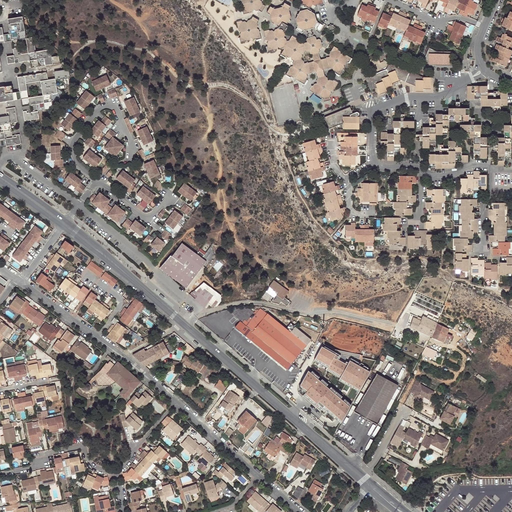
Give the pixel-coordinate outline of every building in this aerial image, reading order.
[(304,30),(313,28),(317,30),(317,28),(320,24),(317,22),(315,14),(309,10),(310,9),(313,5),(315,6),(325,3),(324,0),(240,0),(242,3),(244,4),(243,6),(243,9),(241,9),(242,15),(253,12),(254,10),(256,11),(259,10),(262,12),(265,6),(262,4),(261,0),(260,0),(288,0),(292,2),(292,0),(301,0),(301,1),(302,4),(298,10),(300,11),(296,18),(298,27),(296,30),(302,33),(304,30)] [(459,1),(456,0),(449,0),(446,7),(444,11),(448,13),(450,9),(455,11),(456,7),(459,1)] [(463,15),(469,0),(459,0),(459,1),(456,7),(461,9),(459,13),(463,15)] [(474,1),(470,0),(469,0),(463,15),(464,15),(467,17),(469,13),(474,15),(478,5),(473,3),(474,1)] [(502,26),(511,30),(511,0),(511,2),(510,2),(508,1),(506,5),(511,8),(511,12),(510,11),(507,18),(505,18),(502,26)] [(282,7),(274,9),(271,6),(267,12),(270,14),(272,22),(274,23),(276,25),(279,27),(278,28),(275,29),(274,31),(272,30),(269,31),(268,28),(263,30),(266,40),(268,41),(267,43),(268,46),(265,47),(267,52),(277,49),(278,47),(280,48),(284,47),(284,49),(280,55),(285,58),(286,56),(288,58),(291,57),(291,60),(294,61),(292,63),(293,66),(291,66),(285,76),(289,78),(291,76),(293,78),(296,77),(296,79),(305,85),(308,80),(306,79),(308,77),(307,75),(309,74),(310,73),(316,72),(318,77),(316,80),(317,83),(314,83),(313,86),(311,85),(308,89),(318,95),(320,94),(320,96),(323,98),(324,101),(331,100),(330,96),(332,93),(331,91),(333,91),(339,82),(334,79),(333,81),(331,79),(328,80),(328,78),(325,76),(323,70),(332,68),(333,70),(336,72),(335,74),(339,76),(345,67),(344,65),(346,64),(348,62),(350,63),(352,59),(343,53),(341,54),(340,51),(338,50),(339,48),(334,45),(329,54),(330,57),(327,57),(327,58),(321,59),(319,52),(320,51),(319,49),(321,48),(323,46),(321,40),(319,39),(317,39),(316,37),(314,36),(307,38),(306,39),(307,42),(304,43),(304,44),(301,42),(299,43),(298,40),(296,39),(297,37),(293,34),(289,41),(287,42),(286,38),(284,37),(285,35),(285,32),(288,26),(287,25),(288,22),(290,22),(290,21),(290,19),(291,17),(289,9),(291,7),(284,3),(282,7)] [(362,18),(366,20),(373,5),(369,3),(367,6),(362,4),(358,14),(362,16),(362,18)] [(366,20),(370,21),(371,20),(375,22),(380,12),(375,10),(376,6),(373,5),(366,20)] [(384,25),(383,26),(387,28),(389,24),(389,23),(393,13),(390,11),(388,15),(383,13),(379,23),(384,25)] [(394,25),(393,26),(397,28),(404,13),(400,11),(398,15),(393,13),(389,23),(394,25)] [(404,13),(397,28),(401,30),(402,28),(406,31),(409,26),(411,21),(406,18),(407,15),(404,13)] [(242,21),(241,19),(236,21),(239,31),(241,32),(240,34),(241,37),(238,38),(239,43),(250,40),(251,38),(253,39),(256,38),(256,41),(261,39),(259,29),(257,28),(258,26),(257,23),(259,20),(253,16),(251,19),(248,20),(247,22),(245,21),(242,21)] [(14,56),(15,60),(18,60),(19,62),(30,61),(31,68),(53,65),(52,57),(50,50),(35,52),(33,39),(30,39),(29,35),(26,36),(23,17),(8,19),(11,34),(12,41),(19,40),(20,47),(13,48),(14,56)] [(448,28),(462,35),(466,27),(464,26),(457,23),(456,22),(455,25),(453,25),(453,26),(449,25),(448,28)] [(409,38),(408,39),(412,41),(419,26),(415,24),(413,28),(409,26),(406,31),(406,32),(404,36),(409,38)] [(419,26),(412,41),(416,43),(417,41),(421,43),(426,33),(421,31),(422,27),(419,26)] [(446,32),(449,34),(449,35),(450,36),(449,39),(459,44),(462,35),(448,28),(447,29),(446,32)] [(505,62),(507,58),(509,54),(511,55),(511,53),(511,50),(508,49),(509,48),(509,47),(511,48),(511,46),(511,38),(507,36),(507,35),(505,33),(504,35),(503,34),(501,38),(497,36),(495,41),(503,44),(505,45),(504,46),(504,47),(502,46),(497,44),(495,49),(498,50),(495,57),(492,56),(490,60),(497,63),(506,67),(508,63),(505,62)] [(4,42),(12,41),(11,34),(3,35),(4,42)] [(429,60),(429,62),(451,63),(451,52),(436,51),(429,48),(425,58),(429,60)] [(16,63),(15,60),(14,56),(7,57),(8,64),(16,63)] [(59,56),(52,57),(53,65),(60,64),(59,56)] [(431,77),(424,77),(389,62),(386,69),(372,75),(377,88),(379,92),(386,89),(385,87),(392,84),(391,81),(398,79),(410,84),(416,86),(416,89),(423,89),(423,86),(431,87),(431,77)] [(40,74),(41,82),(43,96),(29,98),(30,106),(37,105),(38,111),(45,110),(44,103),(52,101),(51,94),(58,93),(57,86),(64,85),(63,78),(70,77),(69,70),(55,72),(56,79),(48,80),(47,73),(40,74)] [(27,84),(38,82),(36,75),(18,78),(20,92),(22,99),(29,98),(27,84)] [(370,90),(377,88),(372,75),(365,78),(370,90)] [(92,82),(96,91),(111,85),(107,76),(92,82)] [(0,147),(21,144),(20,135),(16,135),(16,138),(7,139),(6,131),(12,130),(11,123),(18,122),(15,108),(6,109),(7,116),(0,117),(0,102),(14,100),(13,94),(11,86),(0,88),(0,147)] [(480,99),(480,106),(487,106),(487,86),(467,86),(467,99),(480,99)] [(115,89),(108,92),(111,99),(118,96),(115,89)] [(85,110),(95,97),(87,91),(77,104),(85,110)] [(493,115),(500,115),(500,114),(500,106),(506,106),(506,93),(500,93),(500,99),(493,99),(493,114),(493,115)] [(320,103),(322,98),(313,94),(311,98),(320,103)] [(125,102),(131,116),(140,112),(134,98),(125,102)] [(343,124),(343,129),(357,129),(357,117),(356,117),(354,117),(353,114),(350,107),(325,118),(330,129),(343,124)] [(449,121),(468,122),(469,108),(449,108),(449,114),(436,114),(436,127),(423,127),(422,147),(435,147),(435,134),(448,134),(449,121)] [(62,125),(69,131),(82,114),(76,109),(71,115),(71,114),(62,125)] [(38,111),(27,113),(27,112),(24,112),(25,121),(39,119),(38,111)] [(101,122),(99,121),(91,132),(98,137),(106,127),(107,127),(112,121),(106,116),(101,122)] [(128,118),(124,119),(131,134),(134,132),(128,118)] [(400,154),(400,155),(406,155),(406,148),(400,148),(400,134),(413,134),(414,121),(394,121),(394,134),(387,134),(387,132),(381,132),(381,139),(387,139),(387,160),(393,160),(393,154),(400,154)] [(473,138),(473,157),(486,157),(486,138),(480,138),(480,125),(460,124),(461,138),(473,138)] [(511,124),(504,125),(504,138),(497,138),(497,164),(505,164),(505,158),(511,158),(511,138),(511,137),(511,124)] [(147,127),(138,131),(144,145),(154,141),(147,127)] [(60,130),(56,136),(62,141),(66,135),(60,130)] [(105,149),(116,157),(124,146),(113,138),(116,134),(110,130),(106,136),(111,140),(105,149)] [(357,146),(357,137),(347,136),(346,140),(345,140),(345,142),(341,141),(341,146),(357,146)] [(91,148),(96,142),(90,137),(85,143),(91,148)] [(316,145),(315,140),(304,143),(306,148),(304,148),(305,152),(321,148),(320,143),(316,145)] [(461,161),(461,162),(468,162),(468,155),(462,155),(462,141),(448,141),(448,154),(436,154),(435,154),(429,154),(429,167),(455,167),(455,161),(461,161)] [(60,146),(51,146),(52,160),(55,160),(56,167),(64,167),(63,160),(61,160),(60,146)] [(345,150),(345,152),(346,152),(346,155),(355,155),(357,155),(357,146),(341,146),(341,150),(345,150)] [(321,148),(305,152),(307,156),(308,156),(310,161),(318,158),(320,158),(319,153),(322,152),(321,148)] [(84,158),(96,168),(102,160),(90,150),(84,158)] [(339,159),(343,159),(343,161),(345,161),(344,164),(355,164),(355,155),(346,155),(344,155),(339,155),(339,159)] [(307,161),(309,166),(307,167),(309,171),(324,166),(323,162),(319,163),(318,158),(310,161),(308,161),(307,161)] [(154,160),(145,164),(151,179),(160,175),(154,160)] [(324,166),(309,171),(310,175),(311,174),(313,179),(323,176),(322,171),(325,170),(324,166)] [(123,171),(117,179),(129,188),(127,191),(130,194),(135,187),(132,185),(135,180),(123,171)] [(480,188),(486,188),(486,173),(480,173),(480,172),(480,171),(473,171),(473,175),(473,178),(473,180),(473,186),(478,186),(478,185),(480,185),(480,187),(480,188)] [(71,173),(66,180),(76,188),(76,189),(81,194),(86,188),(81,183),(82,181),(71,173)] [(470,189),(473,189),(473,187),(473,186),(473,180),(473,178),(473,175),(467,175),(467,177),(467,178),(460,178),(460,192),(467,192),(467,189),(468,189),(470,189)] [(399,182),(398,182),(398,189),(412,189),(412,182),(416,182),(416,176),(409,176),(407,176),(401,176),(401,180),(402,180),(402,182),(399,182)] [(153,187),(160,191),(164,186),(158,181),(153,187)] [(324,189),(323,189),(324,193),(335,190),(340,189),(339,185),(335,186),(333,181),(323,184),(324,189)] [(185,183),(178,191),(191,201),(197,193),(185,183)] [(358,188),(358,192),(374,192),(374,183),(363,183),(363,186),(362,186),(362,188),(358,188)] [(143,187),(137,194),(150,204),(156,196),(143,187)] [(412,189),(398,189),(398,195),(399,195),(402,195),(402,197),(401,197),(401,202),(406,202),(416,202),(416,195),(412,195),(412,189)] [(441,202),(442,202),(444,202),(444,195),(443,195),(441,195),(441,193),(442,193),(442,189),(436,189),(434,189),(427,189),(427,195),(427,196),(432,196),(432,202),(433,202),(433,201),(435,201),(435,202),(441,202)] [(326,203),(341,198),(340,194),(336,195),(335,190),(324,193),(326,198),(324,199),(326,203)] [(374,192),(358,192),(356,192),(356,196),(362,196),(362,198),(363,198),(363,202),(374,202),(374,192)] [(90,201),(118,223),(126,213),(116,205),(113,209),(108,205),(111,201),(100,193),(97,197),(95,195),(90,201)] [(341,198),(326,203),(327,207),(328,207),(329,211),(340,208),(339,203),(342,202),(341,198)] [(472,212),(472,206),(477,206),(477,205),(477,199),(473,199),(469,199),(468,199),(462,199),(462,204),(463,204),(463,205),(461,205),(460,205),(460,212),(472,212)] [(433,201),(433,202),(432,202),(426,202),(426,209),(431,209),(431,215),(443,215),(443,209),(442,209),(440,209),(440,207),(441,207),(441,202),(435,202),(435,201),(433,201)] [(406,208),(406,202),(401,202),(397,202),(394,202),(394,209),(395,209),(397,209),(397,211),(397,215),(402,215),(411,215),(411,208),(406,208)] [(489,209),(489,216),(503,216),(503,212),(502,212),(502,210),(505,210),(506,210),(506,203),(492,203),(492,209),(489,209)] [(181,210),(187,215),(192,209),(186,204),(181,210)] [(0,215),(3,218),(9,210),(2,205),(0,208),(0,215)] [(331,216),(332,220),(343,217),(341,212),(345,211),(344,207),(340,208),(329,211),(328,212),(329,216),(331,216)] [(158,216),(161,218),(166,212),(163,210),(158,216)] [(183,217),(175,211),(166,223),(174,229),(183,217)] [(19,218),(12,212),(6,220),(10,223),(8,225),(11,228),(19,218)] [(463,221),(463,225),(478,225),(478,219),(477,219),(474,219),(474,212),(472,212),(460,212),(461,219),(462,219),(464,219),(464,221),(463,221)] [(442,222),(443,222),(443,215),(431,215),(431,221),(426,221),(426,228),(433,228),(434,228),(435,228),(441,228),(441,224),(440,224),(440,222),(442,222)] [(503,221),(503,216),(489,216),(489,222),(494,223),(494,229),(506,229),(506,223),(505,223),(502,223),(502,221),(503,221)] [(383,224),(383,230),(385,230),(388,231),(397,231),(397,224),(400,224),(401,218),(393,217),(392,217),(392,218),(386,217),(386,222),(387,222),(387,224),(384,224),(383,224)] [(20,230),(25,223),(19,218),(11,228),(14,230),(16,227),(20,230)] [(141,236),(147,229),(136,220),(133,223),(128,219),(123,225),(129,230),(130,228),(141,236)] [(346,225),(346,236),(351,236),(351,237),(355,238),(355,229),(355,221),(351,221),(351,225),(346,225)] [(360,240),(360,241),(364,242),(365,225),(360,225),(360,229),(355,229),(355,238),(355,240),(360,240)] [(369,225),(365,225),(364,242),(364,246),(374,246),(374,242),(374,240),(374,229),(369,229),(369,225)] [(477,232),(478,232),(478,225),(463,225),(463,229),(464,229),(464,232),(462,231),(461,231),(461,238),(468,238),(472,238),(472,232),(477,232)] [(44,232),(36,226),(31,233),(41,240),(43,238),(41,236),(44,232)] [(497,242),(498,242),(504,242),(503,238),(502,238),(502,236),(505,236),(506,236),(506,229),(494,229),(494,235),(489,235),(489,242),(490,242),(496,242),(497,242)] [(161,236),(168,241),(172,235),(166,230),(161,236)] [(408,235),(407,247),(414,247),(414,246),(414,244),(416,244),(416,245),(421,245),(421,239),(421,238),(421,237),(421,230),(414,230),(414,235),(408,235)] [(421,239),(421,245),(424,245),(426,245),(427,245),(427,248),(433,248),(434,234),(427,234),(427,231),(427,230),(421,230),(421,237),(421,238),(421,239)] [(397,244),(398,244),(405,244),(405,237),(400,237),(400,233),(400,231),(397,231),(388,231),(388,237),(389,237),(391,237),(391,239),(391,244),(397,244)] [(41,240),(31,233),(26,240),(34,245),(37,241),(39,243),(41,240)] [(5,236),(0,243),(0,248),(4,251),(10,243),(6,240),(8,238),(5,236)] [(158,238),(152,246),(159,252),(166,244),(158,238)] [(468,238),(461,238),(454,238),(454,245),(455,245),(458,245),(458,247),(457,247),(457,251),(462,251),(462,252),(464,252),(464,251),(471,251),(471,245),(468,245),(468,238)] [(62,247),(68,251),(70,252),(75,246),(67,240),(62,247)] [(510,249),(510,242),(505,242),(504,242),(498,242),(498,248),(493,248),(493,255),(500,255),(501,255),(502,255),(507,255),(507,251),(506,251),(506,249),(509,249),(510,249)] [(31,255),(28,253),(31,249),(24,243),(18,250),(29,257),(30,255),(31,255)] [(172,257),(171,255),(160,268),(186,288),(206,261),(194,252),(194,253),(182,244),(172,257)] [(29,257),(18,250),(13,257),(21,263),(24,259),(27,260),(29,257)] [(50,258),(60,265),(63,262),(66,258),(64,257),(58,252),(55,256),(52,254),(50,258)] [(462,271),(469,271),(469,259),(462,259),(462,253),(456,253),(455,260),(455,262),(455,268),(460,268),(460,267),(462,267),(462,270),(462,271)] [(506,262),(500,262),(500,274),(507,274),(507,273),(507,271),(509,271),(509,272),(511,272),(511,257),(506,257),(506,262)] [(53,271),(55,272),(58,269),(60,265),(50,258),(48,261),(50,263),(47,267),(53,271)] [(484,270),(484,269),(484,262),(484,260),(478,260),(478,258),(471,258),(471,265),(471,267),(471,273),(475,273),(475,272),(477,272),(477,274),(477,275),(484,275),(484,271),(484,270)] [(484,271),(484,275),(484,278),(488,278),(489,277),(491,277),(491,279),(497,280),(497,264),(491,264),(491,262),(484,262),(484,269),(484,270),(484,271)] [(47,279),(49,277),(43,273),(37,281),(43,286),(47,279)] [(71,282),(64,289),(65,290),(71,282),(73,280),(76,275),(72,280),(71,282)] [(64,289),(71,282),(69,280),(66,278),(65,280),(60,287),(64,289)] [(55,285),(51,282),(47,279),(43,286),(51,292),(55,285)] [(279,305),(280,304),(281,302),(287,306),(291,302),(285,298),(289,292),(274,280),(269,287),(278,293),(270,302),(279,305)] [(70,294),(76,286),(71,282),(65,290),(70,294)] [(191,292),(189,294),(206,309),(209,305),(212,307),(218,306),(222,301),(221,295),(203,283),(194,291),(193,293),(191,292)] [(76,286),(70,294),(76,298),(76,297),(78,294),(82,289),(76,286)] [(82,289),(78,294),(84,299),(90,292),(83,287),(82,289)] [(92,293),(86,301),(92,305),(96,300),(98,298),(92,293)] [(30,303),(26,300),(25,302),(22,299),(17,296),(12,304),(19,310),(23,313),(28,305),(30,303)] [(134,302),(132,305),(139,311),(144,304),(134,296),(132,300),(134,302)] [(90,308),(95,312),(101,303),(96,300),(92,305),(90,308)] [(100,315),(106,307),(103,305),(101,303),(95,312),(100,315)] [(17,313),(19,310),(12,304),(10,307),(17,313)] [(28,318),(34,322),(39,326),(43,322),(46,317),(39,312),(38,313),(37,315),(32,311),(33,309),(28,305),(23,313),(22,313),(28,318)] [(126,307),(124,310),(134,318),(139,311),(132,305),(129,309),(126,307)] [(111,311),(109,309),(106,307),(100,315),(105,319),(111,311)] [(291,323),(286,329),(261,308),(259,310),(256,313),(252,319),(249,323),(247,321),(245,320),(242,323),(240,321),(235,327),(287,370),(312,340),(291,323)] [(129,325),(134,318),(124,310),(121,314),(124,316),(122,319),(129,325)] [(413,319),(410,327),(431,337),(435,328),(437,323),(423,317),(422,320),(418,318),(417,320),(413,319)] [(0,339),(2,341),(4,337),(2,335),(5,332),(7,334),(11,329),(2,323),(3,321),(0,319),(0,339)] [(38,332),(44,336),(49,339),(52,342),(55,338),(54,331),(54,330),(49,327),(45,323),(38,332)] [(122,335),(127,329),(119,323),(116,327),(113,325),(111,327),(122,335)] [(435,328),(431,337),(448,344),(451,337),(447,335),(449,329),(437,323),(435,328)] [(109,337),(117,342),(122,335),(111,327),(109,331),(112,333),(109,337)] [(59,339),(64,332),(61,329),(56,337),(59,339)] [(130,331),(127,329),(122,335),(125,338),(130,331)] [(75,337),(67,331),(61,339),(62,339),(61,342),(58,340),(54,346),(62,353),(68,344),(69,345),(75,337)] [(472,342),(478,334),(472,331),(467,338),(472,342)] [(77,341),(71,350),(86,361),(92,352),(87,349),(88,347),(82,342),(81,344),(77,341)] [(150,357),(152,362),(161,358),(166,355),(169,353),(164,342),(152,349),(155,354),(150,357)] [(61,354),(62,353),(54,346),(52,348),(61,354)] [(155,354),(152,349),(150,346),(147,347),(149,350),(144,353),(143,350),(133,355),(146,366),(152,362),(150,357),(155,354)] [(341,356),(325,347),(324,349),(321,347),(315,358),(329,366),(328,368),(326,371),(340,378),(338,381),(345,384),(346,382),(349,383),(360,389),(369,372),(362,368),(364,365),(361,363),(360,364),(351,358),(348,363),(346,362),(345,363),(339,359),(341,356)] [(426,353),(424,357),(440,365),(441,361),(440,360),(429,355),(426,353)] [(198,361),(197,363),(185,355),(183,360),(185,361),(184,363),(203,374),(200,378),(204,380),(210,371),(207,368),(208,367),(198,361)] [(329,366),(315,358),(314,361),(328,368),(329,366)] [(140,382),(128,371),(118,363),(115,366),(114,365),(112,368),(108,365),(107,364),(101,371),(103,373),(108,377),(109,376),(124,389),(120,394),(126,399),(140,382)] [(38,365),(38,364),(29,366),(31,376),(36,375),(36,376),(37,380),(40,379),(40,378),(39,370),(38,365)] [(23,380),(22,377),(22,375),(27,374),(25,365),(16,367),(19,381),(23,380)] [(39,370),(40,378),(45,377),(44,376),(48,376),(53,375),(51,365),(42,366),(43,369),(39,370)] [(10,378),(15,377),(15,378),(16,382),(19,381),(16,367),(8,369),(10,378)] [(217,373),(208,367),(207,368),(210,371),(204,380),(209,383),(217,373)] [(92,380),(90,382),(92,384),(103,373),(101,371),(92,380)] [(350,407),(308,372),(301,385),(308,391),(306,393),(323,408),(325,406),(329,409),(327,411),(329,413),(331,411),(343,421),(350,407)] [(475,376),(478,378),(486,384),(487,381),(477,373),(475,376)] [(399,386),(376,374),(354,412),(377,425),(399,386)] [(484,386),(486,384),(478,378),(476,381),(484,386)] [(223,393),(227,386),(219,380),(215,387),(223,393)] [(360,389),(349,383),(347,386),(358,392),(360,389)] [(434,392),(419,384),(417,387),(414,385),(410,392),(414,394),(412,396),(417,399),(420,395),(423,396),(430,400),(434,392)] [(39,391),(40,392),(35,393),(38,402),(46,401),(45,396),(43,387),(46,386),(46,385),(38,387),(39,391)] [(299,388),(306,393),(308,391),(301,385),(299,388)] [(57,394),(56,386),(50,387),(47,388),(46,386),(43,387),(45,396),(48,395),(49,397),(53,397),(53,400),(59,399),(58,394),(57,394)] [(240,397),(230,391),(221,405),(230,411),(240,397)] [(31,396),(26,397),(26,395),(26,392),(21,393),(24,407),(33,405),(31,396)] [(153,398),(146,392),(141,397),(140,398),(138,397),(139,396),(140,395),(137,392),(129,401),(138,408),(141,404),(145,407),(153,398)] [(21,393),(18,394),(18,397),(19,398),(14,399),(16,409),(24,407),(21,393)] [(9,398),(4,399),(4,398),(3,394),(0,394),(0,397),(1,405),(2,409),(11,408),(10,404),(9,399),(9,398)] [(457,407),(448,403),(440,419),(450,424),(454,416),(452,415),(457,407)] [(246,411),(239,419),(245,425),(243,428),(241,426),(238,430),(244,435),(257,420),(246,411)] [(331,411),(329,413),(341,424),(343,421),(331,411)] [(120,417),(123,428),(128,427),(127,424),(130,423),(132,425),(138,430),(141,426),(140,425),(143,422),(133,413),(126,421),(124,416),(120,417)] [(49,429),(49,431),(58,429),(64,428),(62,416),(45,420),(43,420),(45,430),(49,429)] [(172,423),(173,421),(168,417),(162,423),(167,427),(163,431),(174,440),(183,430),(178,425),(176,426),(172,423)] [(268,426),(272,421),(267,417),(263,421),(268,426)] [(236,422),(241,426),(243,428),(245,425),(239,419),(236,422)] [(26,423),(30,443),(36,442),(40,441),(40,440),(40,438),(42,437),(41,434),(41,432),(45,431),(45,430),(43,420),(39,421),(39,426),(33,427),(31,422),(26,423)] [(13,426),(12,425),(12,423),(5,424),(3,425),(4,428),(3,429),(6,445),(7,444),(17,442),(13,426)] [(403,438),(406,433),(402,431),(404,427),(399,425),(391,441),(399,446),(403,438)] [(418,433),(408,428),(406,433),(403,438),(412,443),(416,445),(423,434),(419,432),(418,433)] [(290,436),(284,432),(281,436),(283,437),(280,441),(286,445),(287,443),(290,445),(293,440),(289,438),(290,436)] [(428,449),(429,448),(431,444),(444,451),(449,441),(436,434),(434,437),(433,439),(429,437),(424,447),(428,449)] [(424,447),(429,437),(426,436),(421,445),(424,447)] [(196,443),(194,441),(189,437),(181,445),(192,455),(195,452),(198,454),(204,447),(201,444),(200,446),(196,443)] [(287,454),(287,453),(289,450),(283,446),(278,443),(272,439),(264,450),(274,457),(276,454),(278,451),(279,452),(281,450),(287,454)] [(251,447),(247,443),(241,449),(245,453),(251,447)] [(444,451),(431,444),(429,448),(442,454),(444,451)] [(24,445),(12,447),(14,457),(18,456),(21,456),(22,458),(26,457),(24,445)] [(161,446),(159,448),(157,450),(156,449),(155,448),(153,450),(153,451),(160,457),(162,459),(168,452),(161,446)] [(206,468),(215,459),(211,456),(209,454),(206,451),(208,450),(204,447),(198,454),(201,457),(198,461),(206,468)] [(143,454),(154,463),(160,457),(153,451),(149,454),(146,451),(143,454)] [(171,455),(168,452),(162,459),(165,461),(171,455)] [(304,456),(297,452),(290,463),(298,468),(299,465),(297,464),(298,462),(300,463),(311,469),(316,460),(305,454),(304,456)] [(143,454),(140,457),(143,459),(144,460),(141,464),(148,470),(154,463),(143,454)] [(72,465),(81,463),(80,459),(80,456),(74,457),(70,458),(72,465)] [(64,467),(62,457),(58,458),(55,459),(56,466),(57,468),(64,467)] [(162,459),(160,457),(154,463),(157,466),(162,459)] [(402,462),(400,466),(401,467),(403,467),(400,473),(396,479),(406,485),(413,473),(407,470),(409,466),(402,462)] [(81,463),(72,465),(71,465),(73,475),(76,474),(76,472),(86,470),(85,463),(83,463),(81,463)] [(133,463),(131,467),(133,468),(140,475),(142,477),(148,470),(141,464),(138,467),(136,466),(133,463)] [(148,470),(151,472),(157,466),(154,463),(148,470)] [(220,472),(225,475),(232,482),(236,478),(234,476),(236,472),(227,464),(224,467),(220,472)] [(320,471),(322,475),(331,471),(328,467),(320,471)] [(132,479),(134,481),(137,478),(140,475),(133,468),(130,471),(128,474),(127,473),(123,474),(125,481),(132,479)] [(151,472),(148,470),(142,477),(144,478),(145,479),(151,472)] [(214,473),(221,480),(224,477),(219,473),(217,470),(214,473)] [(53,471),(47,472),(41,473),(42,475),(38,476),(40,486),(44,485),(44,484),(49,482),(49,484),(56,482),(53,471)] [(98,476),(94,474),(93,475),(92,477),(88,475),(84,484),(92,488),(93,485),(98,476)] [(22,481),(25,492),(29,491),(33,490),(37,489),(37,486),(40,486),(38,476),(35,477),(35,478),(22,481)] [(100,488),(101,486),(105,485),(110,484),(109,478),(104,479),(102,478),(98,476),(93,485),(100,488)] [(194,500),(192,495),(191,494),(194,493),(195,494),(200,493),(199,491),(198,488),(197,484),(183,489),(182,486),(183,486),(180,477),(175,479),(178,487),(179,491),(182,497),(185,496),(188,502),(194,500)] [(218,485),(222,488),(224,490),(228,485),(222,480),(218,485)] [(314,494),(319,497),(324,489),(320,487),(322,484),(315,480),(309,491),(314,494)] [(205,484),(210,498),(215,497),(216,499),(220,498),(218,493),(216,487),(214,481),(205,484)] [(13,485),(2,487),(3,495),(5,495),(7,502),(9,502),(10,506),(17,504),(15,494),(14,494),(13,485)] [(170,496),(175,495),(171,485),(170,485),(164,487),(162,487),(163,490),(158,492),(161,500),(161,501),(165,500),(166,500),(166,498),(170,496)] [(299,499),(302,493),(297,490),(294,495),(299,499)] [(142,500),(141,496),(140,491),(131,493),(133,502),(129,503),(130,508),(139,505),(141,505),(140,501),(142,500)] [(302,492),(302,493),(299,499),(298,499),(302,501),(306,494),(302,492)] [(247,502),(251,505),(257,510),(258,511),(261,511),(269,504),(265,501),(264,502),(261,499),(262,498),(255,493),(247,502)] [(108,495),(99,497),(100,505),(96,505),(97,511),(107,511),(116,510),(115,506),(111,507),(108,495)] [(54,511),(53,507),(53,503),(46,504),(47,507),(36,510),(36,511),(54,511)] [(73,511),(71,503),(53,507),(54,511),(73,511)]
